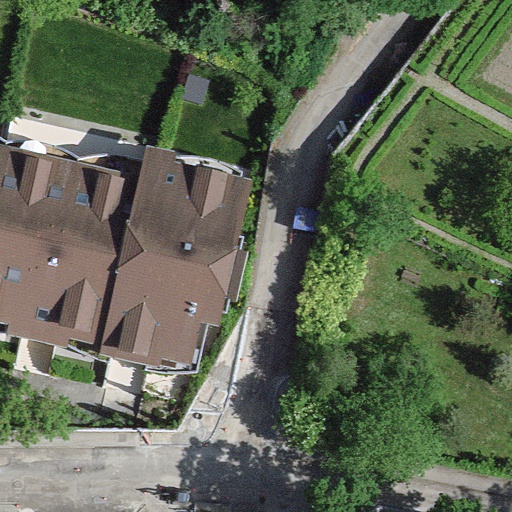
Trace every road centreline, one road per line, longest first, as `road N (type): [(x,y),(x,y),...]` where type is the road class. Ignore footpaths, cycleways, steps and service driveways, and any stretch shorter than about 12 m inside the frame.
road 1 (residential): [(413,0),(314,139),(228,479)]
road 2 (tertiary): [(228,479),(0,475)]
road 3 (tertiary): [(451,511),(228,479)]
